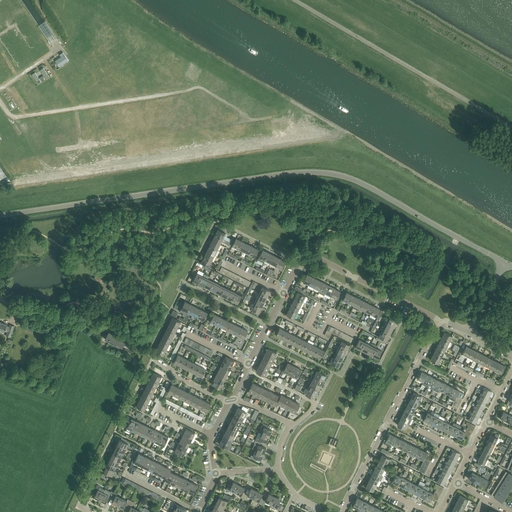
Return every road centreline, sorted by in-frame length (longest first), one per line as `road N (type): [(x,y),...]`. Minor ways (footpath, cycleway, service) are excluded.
road 1 (unclassified): [(504,262),(361,182),(324,172),(0,216)]
road 2 (residential): [(229,401),(190,383),(107,320),(49,316),(0,298)]
road 3 (unclassified): [(75,108),(201,87),(254,119),(279,116)]
road 4 (residential): [(343,511),(439,322)]
road 5 (residential): [(439,322),(315,256),(300,262),(284,293)]
